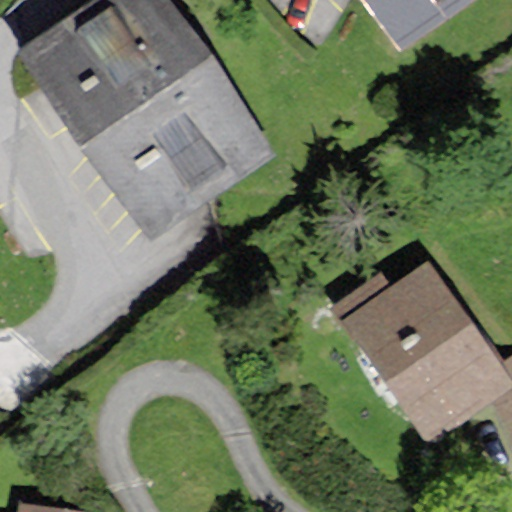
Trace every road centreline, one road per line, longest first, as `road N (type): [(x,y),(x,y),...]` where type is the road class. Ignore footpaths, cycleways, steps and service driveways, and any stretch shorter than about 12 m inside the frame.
road 1 (residential): [(289,511),(259,484),(221,405),(204,386),(171,378),(139,380),(116,412),(116,453),(141,511)]
road 2 (residential): [(0,359),(65,349),(93,298),(81,245),(0,103)]
road 3 (residential): [(0,94),(6,37),(57,0)]
